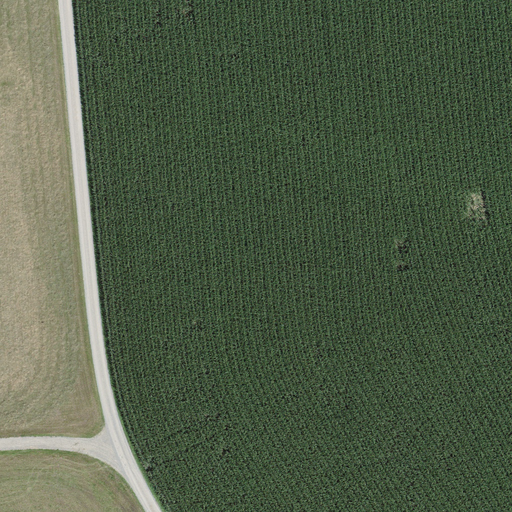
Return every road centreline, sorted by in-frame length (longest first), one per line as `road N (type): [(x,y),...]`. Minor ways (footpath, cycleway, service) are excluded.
road 1 (track): [(68,0),(106,387),(120,455),(155,511)]
road 2 (track): [(0,447),(120,455)]
